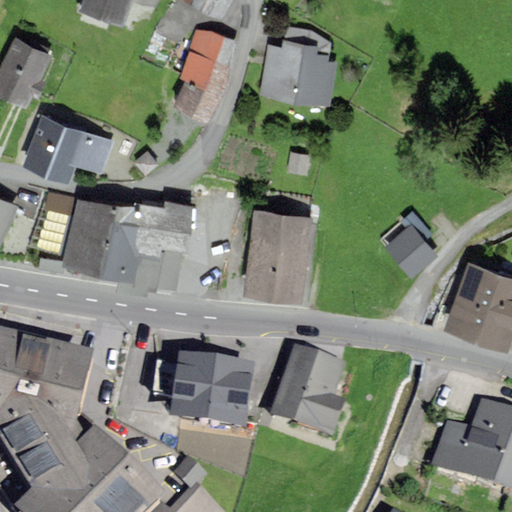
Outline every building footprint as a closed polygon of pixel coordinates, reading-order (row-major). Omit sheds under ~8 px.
[(122,19),(129,0),(84,0),(83,5),(122,19)] [(189,0),(219,16),(228,0),(189,0)] [(224,83),(235,42),(199,27),(180,73),(188,76),(178,101),(206,112),(224,83)] [(49,51),(16,36),(0,71),(0,90),(25,102),(30,90),(37,93),(43,78),(38,76),(49,51)] [(282,47),(268,45),(263,91),(329,100),(334,61),(326,60),(326,53),(314,52),(315,43),(283,39),(282,47)] [(42,114),(25,160),(67,175),(73,157),(102,167),(112,139),(42,114)] [(0,240),(17,203),(0,195),(0,240)] [(67,260),(133,272),(137,249),(159,253),(161,239),(186,244),(194,204),(167,199),(164,211),(80,195),(67,260)] [(257,209),(247,289),(301,295),(310,215),(257,209)] [(434,252),(412,224),(389,243),(412,271),(434,252)] [(511,277),(469,263),(448,326),(506,345),(511,327),(511,277)] [(0,340),(0,432),(70,447),(74,428),(89,360),(0,340)] [(331,402),(343,368),(295,352),(273,419),(333,438),(344,406),(331,402)] [(249,371),(181,363),(173,422),(242,430),(249,371)] [(511,495),(511,415),(482,405),(472,433),(448,425),(433,467),(511,495)] [(152,511),(161,503),(93,436),(86,442),(80,434),(74,428),(70,447),(0,432),(0,441),(32,502),(21,511),(152,511)] [(220,511),(200,492),(179,511),(220,511)] [(171,511),(161,503),(152,511),(171,511)]
